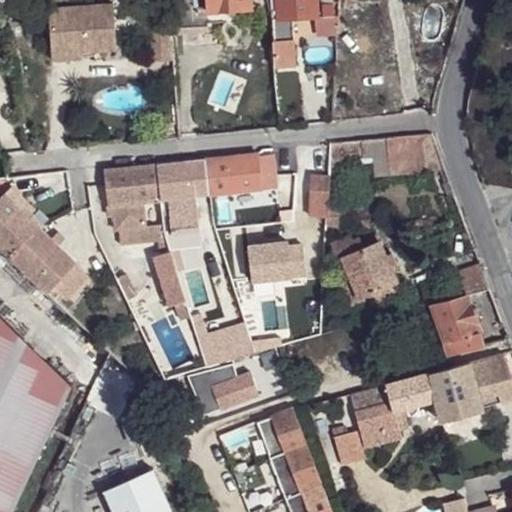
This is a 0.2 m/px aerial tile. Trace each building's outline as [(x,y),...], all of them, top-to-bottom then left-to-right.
[(114,0),(96,0),(50,3),(53,52),(80,50),(80,44),(117,42),(114,0)] [(152,0),(154,27),(168,27),(169,43),(202,40),(201,24),(259,20),(256,0),(152,0)] [(315,0),(269,0),(275,67),(295,66),(291,18),(310,17),(317,16),(315,0)] [(319,0),(321,15),(332,14),(331,0),(319,0)] [(317,16),(310,17),(312,36),(322,35),(332,35),(331,28),(334,15),(317,16)] [(168,27),(148,28),(151,64),(171,63),(169,43),(168,27)] [(332,53),(332,35),(322,35),(321,51),(332,53)] [(443,169),(430,135),(414,137),(418,159),(423,158),(425,173),(443,169)] [(385,139),(359,142),(361,159),(386,157),(385,139)] [(359,142),(330,144),(330,162),(361,159),(359,142)] [(210,195),(262,189),(258,158),(257,155),(207,161),(210,195)] [(273,156),(258,158),(262,189),(276,188),(273,156)] [(210,195),(207,161),(156,165),(160,196),(161,201),(210,195)] [(156,165),(106,171),(103,172),(109,218),(112,217),(113,227),(118,226),(144,224),(141,198),(160,196),(156,165)] [(328,202),(328,177),(309,176),(307,218),(327,219),(327,208),(328,202)] [(31,217),(35,212),(39,207),(15,186),(6,195),(31,217)] [(0,247),(13,260),(42,228),(6,195),(0,201),(0,247)] [(31,217),(42,228),(49,224),(35,212),(31,217)] [(120,238),(166,234),(164,222),(144,224),(118,226),(120,238)] [(373,224),(330,242),(338,261),(343,259),(381,243),(373,224)] [(42,228),(13,260),(49,294),(54,289),(68,274),(75,267),(78,262),(42,228)] [(381,243),(343,259),(350,275),(361,299),(374,294),(397,284),(381,243)] [(484,344),(466,295),(484,290),(474,264),(444,275),(452,299),(431,305),(451,354),(484,344)] [(185,300),(174,265),(153,271),(165,306),(185,300)] [(85,277),(75,267),(68,274),(78,284),(85,277)] [(350,275),(337,280),(347,305),(361,299),(350,275)] [(397,284),(374,294),(379,305),(402,295),(397,284)] [(109,352),(62,307),(38,332),(84,377),(109,352)] [(0,511),(7,511),(71,378),(0,309),(0,511)] [(469,363),(429,375),(435,400),(440,422),(480,411),(480,407),(477,399),(496,393),(499,402),(511,398),(511,383),(501,354),(485,359),(469,363)] [(191,371),(183,374),(189,399),(212,392),(210,388),(228,383),(222,362),(207,367),(191,371)] [(429,375),(386,386),(352,395),(360,427),(348,430),(335,434),(343,462),(368,455),(365,444),(394,437),(392,428),(391,423),(408,419),(406,409),(435,400),(429,375)] [(496,393),(477,399),(480,407),(499,402),(496,393)] [(294,410),(272,418),(276,425),(285,451),(306,443),(294,410)] [(392,428),(409,424),(408,419),(391,423),(392,428)] [(335,434),(348,430),(346,423),(333,427),(335,434)] [(301,492),(323,485),(306,443),(285,451),(297,481),(278,488),(282,499),(301,492)] [(110,503),(127,511),(154,511),(176,472),(137,452),(110,503)] [(333,511),(323,485),(301,492),(309,511),(333,511)] [(471,511),(472,511),(468,500),(444,506),(445,511),(471,511)]
